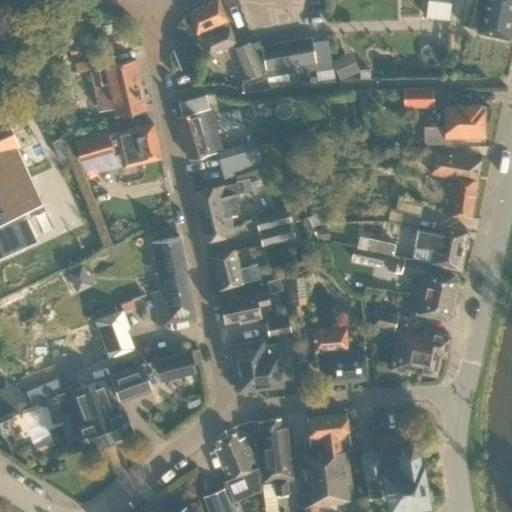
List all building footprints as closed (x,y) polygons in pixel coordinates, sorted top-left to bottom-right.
[(217,0),(216,0),(191,11),(187,12),(198,39),(200,38),(207,55),(235,43),(228,26),(217,0)] [(475,32),(509,38),(511,21),(511,0),(466,0),(461,23),(477,26),(475,32)] [(59,45),(68,44),(67,31),(58,31),(59,45)] [(261,45),(265,71),(315,62),(311,36),(261,45)] [(263,71),(250,41),(233,48),(246,78),(263,71)] [(144,109),(133,59),(88,69),(98,112),(112,108),(114,116),(144,109)] [(403,88),(404,107),(432,106),(432,87),(403,88)] [(212,154),(210,145),(219,142),(209,108),(208,109),(204,96),(180,103),(184,115),(177,117),(189,160),(212,154)] [(487,121),(487,120),(490,108),(479,106),(479,104),(453,105),(443,106),(443,126),(424,127),(424,143),(449,142),(449,138),(483,137),(483,121),(487,121)] [(42,203),(16,147),(19,145),(18,144),(16,145),(4,119),(4,118),(6,117),(5,116),(0,118),(0,256),(37,240),(24,212),(42,203)] [(120,154),(123,166),(161,157),(152,123),(108,134),(108,132),(74,140),(79,161),(113,152),(113,156),(120,154)] [(262,163),(255,140),(216,152),(223,177),(262,163)] [(69,160),(63,145),(55,148),(62,163),(69,160)] [(410,169),(416,170),(419,150),(403,148),(399,173),(409,175),(410,169)] [(470,218),(480,160),(472,158),(473,154),(450,150),(450,151),(434,148),(429,176),(447,179),(441,213),(470,218)] [(306,159),(318,184),(330,178),(318,153),(306,159)] [(194,193),(204,239),(234,232),(230,215),(239,213),(235,194),(252,190),(249,177),(236,180),(237,184),(233,185),(233,184),(194,193)] [(300,220),(296,205),(255,216),(258,230),(291,222),(300,220)] [(291,222),(258,230),(262,246),(295,237),(291,222)] [(427,262),(460,268),(467,231),(437,225),(436,231),(417,228),(411,258),(427,262)] [(319,239),(329,238),(328,226),(318,227),(319,239)] [(179,237),(152,242),(158,272),(154,273),(158,292),(152,293),(158,323),(194,316),(184,268),(186,268),(179,237)] [(394,243),(365,237),(363,249),(383,253),(392,254),(394,243)] [(381,264),(383,253),(363,249),(354,247),(351,258),(381,264)] [(256,264),(240,268),(235,250),(208,258),(216,288),(243,281),(259,276),(256,264)] [(404,257),(392,255),(389,270),(401,272),(404,258),(404,257)] [(426,268),(427,262),(411,258),(411,259),(404,258),(401,272),(425,277),(417,311),(444,317),(449,313),(456,279),(453,273),(426,268)] [(77,291),(91,284),(81,264),(67,271),(77,291)] [(288,304),(305,302),(302,275),(285,277),(288,304)] [(279,277),(268,280),(270,289),(281,286),(279,277)] [(265,302),(262,288),(233,295),(234,298),(220,301),(225,322),(238,319),(239,322),(260,318),(257,304),(265,302)] [(278,314),(287,311),(284,301),(274,304),(278,314)] [(121,308),(93,318),(106,356),(132,347),(125,328),(128,327),(121,308)] [(371,324),(393,329),(396,313),(374,309),(371,324)] [(265,321),(268,336),(291,331),(288,317),(265,321)] [(361,346),(347,348),(345,325),(311,328),(311,330),(310,330),(313,352),(327,351),(328,359),(327,360),(329,381),(366,377),(364,356),(362,356),(361,346)] [(436,330),(422,327),(420,334),(397,329),(389,368),(408,372),(409,369),(435,374),(439,354),(445,355),(449,335),(435,332),(436,330)] [(263,344),(262,340),(231,346),(231,350),(230,351),(231,359),(233,360),(239,389),(281,385),(279,362),(278,354),(277,343),(263,344)] [(154,360),(159,381),(196,371),(190,351),(154,360)] [(297,362),(308,361),(307,351),(295,353),(297,362)] [(90,383),(64,392),(70,410),(71,412),(68,416),(72,425),(77,427),(85,448),(131,431),(123,410),(116,412),(109,392),(115,390),(119,401),(150,389),(141,365),(112,376),(111,375),(90,383)] [(0,393),(17,411),(27,401),(4,377),(0,381),(0,393)] [(33,403),(65,389),(60,377),(28,391),(33,403)] [(296,450),(304,507),(353,501),(347,450),(341,451),(340,445),(349,444),(345,412),(307,416),(310,444),(321,443),(322,447),(296,450)] [(12,432),(8,419),(0,422),(0,425),(3,435),(12,432)] [(297,479),(296,473),(292,450),(293,450),(290,425),(279,427),(278,419),(259,422),(260,429),(254,430),(262,483),(272,482),(274,495),(288,493),(286,480),(297,479)] [(216,449),(226,473),(228,480),(243,474),(257,468),(244,438),(238,441),(235,434),(217,441),(220,447),(216,449)] [(362,455),(369,495),(385,492),(389,510),(426,504),(430,497),(429,488),(424,483),(421,466),(419,467),(416,453),(410,446),(402,448),(399,452),(380,456),(379,452),(362,455)] [(260,493),(257,468),(243,474),(252,496),(260,493)] [(208,511),(230,511),(229,509),(233,508),(225,487),(202,496),(208,511)]
